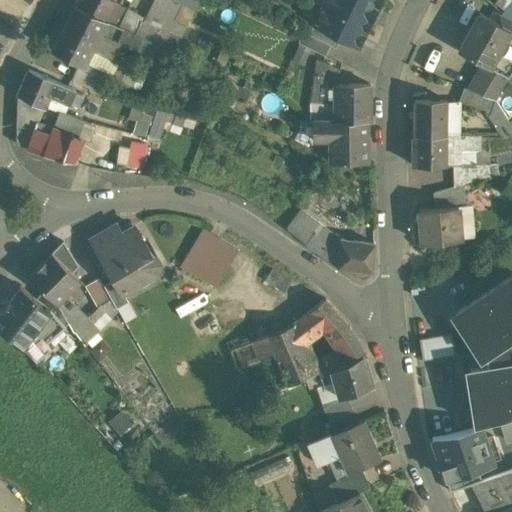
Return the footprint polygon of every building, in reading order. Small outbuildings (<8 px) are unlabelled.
[(116,3),(109,0),(76,0),(74,5),(85,10),(107,21),(116,3)] [(181,7),(166,0),(155,0),(150,10),(174,22),(181,7)] [(196,0),(176,0),(193,8),(196,0)] [(325,0),(323,7),(365,28),(379,0),(325,0)] [(511,0),(500,15),(511,21),(511,0)] [(143,23),(140,21),(137,27),(121,20),(126,9),(116,3),(107,21),(123,28),(151,40),(160,44),(162,44),(168,34),(143,23)] [(85,10),(74,5),(51,50),(83,66),(107,21),(85,10)] [(365,28),(323,7),(315,22),(314,23),(340,36),(357,44),(365,28)] [(145,20),(126,9),(121,20),(137,27),(140,21),(143,23),(145,20)] [(174,22),(150,10),(145,20),(143,23),(168,34),(174,22)] [(495,21),(479,12),(458,49),(483,63),(489,66),(505,36),(509,29),(511,30),(511,21),(500,15),(498,14),(495,21)] [(340,36),(314,23),(315,22),(314,22),(308,33),(330,44),(335,47),(340,36)] [(151,40),(123,28),(117,41),(146,53),(151,40)] [(308,33),(303,31),(298,42),(324,55),(330,44),(308,33)] [(511,40),(505,36),(489,66),(483,63),(469,89),(494,99),(508,76),(511,69),(511,40)] [(160,44),(151,40),(146,53),(155,57),(160,44)] [(340,69),(318,60),(313,98),(336,99),(336,83),(339,83),(340,69)] [(102,78),(76,67),(70,80),(96,91),(102,78)] [(75,90),(29,70),(17,94),(44,107),(51,94),(55,97),(69,103),(75,90)] [(370,120),(370,83),(339,83),(336,83),(336,99),(337,117),(337,119),(366,120),(370,120)] [(493,99),(463,87),(459,100),(489,111),(493,99)] [(44,107),(17,94),(15,116),(15,143),(27,147),(37,122),(44,107)] [(446,99),(414,99),(413,135),(445,135),(446,99)] [(135,131),(162,137),(164,128),(182,132),(186,114),(140,105),(135,131)] [(81,111),(66,106),(64,113),(79,118),(81,111)] [(64,113),(59,112),(53,128),(75,136),(82,119),(79,118),(64,113)] [(366,120),(337,119),(314,119),(314,138),(330,138),(330,161),(367,161),(366,120)] [(37,122),(27,147),(44,154),(73,162),(81,139),(75,136),(53,128),(37,122)] [(445,135),(413,135),(413,165),(452,165),(456,165),(456,148),(445,148),(445,135)] [(476,135),(445,135),(445,148),(456,148),(456,165),(476,165),(476,164),(476,135)] [(146,144),(135,142),(130,165),(141,167),(146,144)] [(119,161),(130,163),(132,146),(122,145),(119,161)] [(476,165),(456,165),(452,165),(453,187),(462,184),(492,176),(491,164),(476,164),(476,165)] [(453,187),(433,193),(434,208),(458,206),(458,207),(465,207),(462,184),(453,187)] [(434,208),(419,209),(421,243),(461,240),(458,207),(458,206),(434,208)] [(320,224),(299,209),(286,228),(306,243),(320,224)] [(334,235),(320,224),(306,243),(305,245),(337,267),(339,237),(333,236),(334,235)] [(120,237),(111,242),(104,230),(91,238),(115,279),(123,293),(124,292),(133,287),(135,278),(150,269),(152,259),(133,225),(118,233),(120,237)] [(220,238),(204,229),(190,252),(206,261),(208,258),(220,238)] [(355,241),(339,237),(337,267),(373,272),(374,243),(355,241)] [(238,249),(220,238),(208,258),(226,268),(238,249)] [(78,265),(63,240),(52,252),(72,271),(78,265)] [(72,271),(52,252),(29,276),(43,290),(58,303),(66,295),(80,280),(72,271)] [(206,261),(190,252),(181,266),(214,286),(226,268),(208,258),(206,261)] [(291,280),(272,269),(265,281),(283,292),(291,280)] [(511,276),(455,313),(464,328),(469,324),(479,339),(470,345),(479,359),(485,356),(511,338),(511,276)] [(123,293),(115,279),(103,286),(110,298),(116,308),(129,301),(124,292),(123,293)] [(100,280),(86,290),(98,306),(100,308),(101,307),(110,298),(103,286),(100,280)] [(19,286),(0,310),(0,327),(21,345),(36,361),(50,349),(46,343),(68,321),(58,303),(43,290),(36,298),(19,286)] [(87,318),(66,295),(58,303),(68,321),(75,329),(87,318)] [(116,308),(110,298),(101,307),(105,311),(111,318),(118,311),(116,308)] [(325,298),(295,323),(307,340),(309,338),(326,326),(336,337),(344,349),(358,339),(350,327),(325,298)] [(98,306),(87,318),(92,323),(105,311),(101,307),(100,308),(98,306)] [(87,318),(75,329),(85,343),(99,330),(92,323),(87,318)] [(295,323),(267,334),(275,354),(307,340),(295,323)] [(254,340),(230,350),(250,399),(288,384),(319,371),(321,370),(318,361),(309,338),(307,340),(275,354),(267,334),(254,340)] [(454,354),(450,334),(419,340),(423,360),(454,354)] [(511,338),(485,356),(487,367),(511,361),(511,338)] [(358,339),(344,349),(351,360),(365,354),(367,353),(358,339)] [(344,349),(318,361),(321,370),(319,371),(320,374),(332,369),(351,360),(344,349)] [(351,360),(332,369),(336,380),(341,394),(342,396),(347,394),(373,384),(365,354),(351,360)] [(471,408),(474,427),(511,416),(511,361),(487,367),(469,370),(472,383),(477,382),(481,406),(471,408)] [(332,369),(320,374),(324,384),(336,380),(332,369)] [(347,394),(342,396),(341,394),(324,400),(335,428),(357,419),(347,394)] [(511,418),(498,424),(506,446),(511,443),(511,418)] [(358,421),(333,432),(341,452),(342,452),(349,468),(350,470),(360,466),(381,457),(374,441),(367,444),(358,421)] [(450,435),(428,439),(446,480),(493,463),(479,427),(474,428),(450,435)] [(333,432),(309,441),(318,462),(341,452),(333,432)] [(360,466),(350,470),(349,468),(335,474),(345,498),(359,491),(369,486),(360,466)] [(511,469),(473,483),(487,511),(502,511),(511,507),(511,469)] [(487,511),(473,483),(450,491),(460,511),(487,511)] [(345,498),(316,511),(369,511),(359,491),(345,498)]
